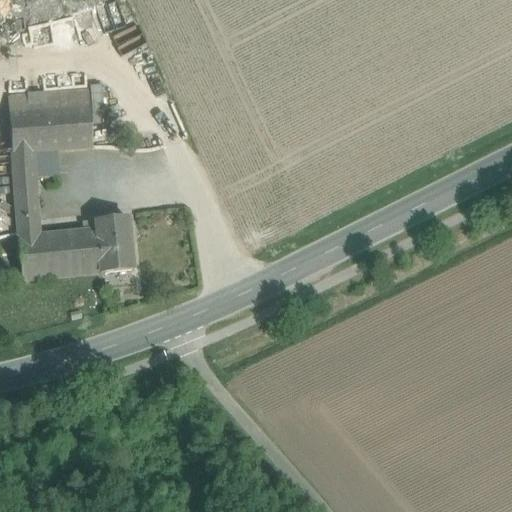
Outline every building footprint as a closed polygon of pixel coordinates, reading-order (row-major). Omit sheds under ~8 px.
[(49,62),(49,60),(49,57),(47,56),(46,55),(44,54),(42,55),(40,56),(39,58),(38,60),(39,62),(40,63),(42,65),(44,65),(46,65),(47,63),(49,62)] [(37,63),(37,61),(37,59),(35,57),(34,56),(32,56),(30,56),(28,57),(27,59),(26,61),(27,63),(28,65),(30,66),(32,66),(34,66),(36,65),(37,63)] [(88,92),(7,98),(8,115),(30,113),(33,155),(57,153),(92,150),(88,92)] [(30,113),(8,115),(21,283),(101,275),(96,231),(83,232),(39,237),(35,179),(33,155),(30,113)] [(57,153),(33,155),(35,179),(58,178),(57,153)] [(127,219),(82,224),(83,232),(96,231),(101,275),(101,276),(132,272),(127,219)]
